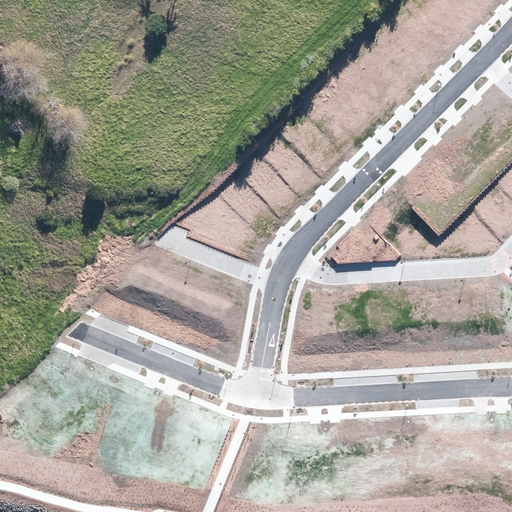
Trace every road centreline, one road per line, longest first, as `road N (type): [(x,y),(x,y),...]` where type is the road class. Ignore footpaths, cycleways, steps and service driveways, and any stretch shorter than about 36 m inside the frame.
road 1 (residential): [(484,58),(288,263)]
road 2 (residential): [(511,387),(255,394)]
road 3 (residential): [(288,263),(348,273),(496,260),(511,243)]
road 4 (residential): [(255,394),(83,328)]
